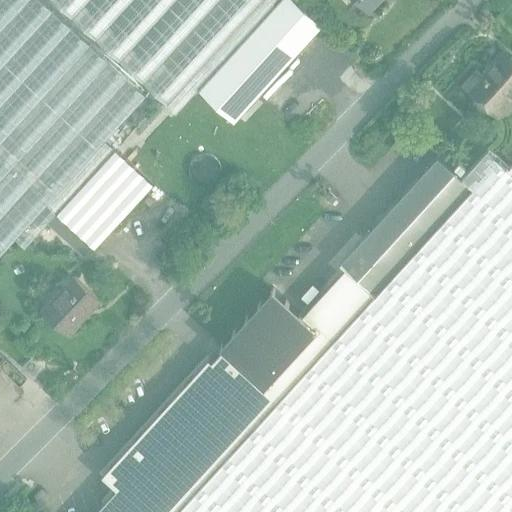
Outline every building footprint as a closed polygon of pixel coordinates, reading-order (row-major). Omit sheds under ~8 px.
[(0,0),(0,253),(15,238),(25,247),(47,223),(117,150),(105,140),(145,95),(39,0),(0,0)] [(51,0),(166,104),(176,113),(198,89),(278,0),(51,0)] [(320,26),(291,0),(278,0),(198,89),(231,121),(320,26)] [(356,0),(366,9),(373,0),(356,0)] [(494,117),(511,96),(511,64),(500,53),(478,78),(473,74),(461,87),(494,117)] [(443,151),(460,164),(471,151),(453,137),(443,151)] [(178,511),(511,511),(511,166),(501,156),(491,148),(463,178),(476,189),(377,296),(178,511)] [(86,258),(96,247),(154,183),(117,150),(47,223),(86,258)] [(437,155),(340,262),(377,296),(476,189),(463,178),(437,155)] [(365,285),(346,268),(305,313),(275,286),(222,344),(225,348),(213,361),(210,358),(103,474),(118,488),(95,511),(170,511),(280,395),(346,325),(336,316),(365,285)] [(98,297),(74,275),(43,309),(69,332),(85,315),(83,314),(98,297)] [(39,367),(30,359),(23,367),(32,375),(39,367)]
